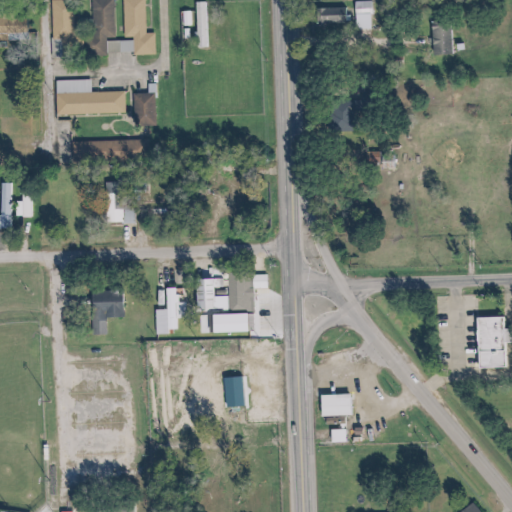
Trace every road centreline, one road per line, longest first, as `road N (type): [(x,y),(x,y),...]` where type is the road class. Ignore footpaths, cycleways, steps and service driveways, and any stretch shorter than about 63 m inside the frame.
road 1 (tertiary): [(296,511),(284,168)]
road 2 (residential): [(511,511),(335,288),(289,284)]
road 3 (residential): [(288,248),(0,258)]
road 4 (residential): [(56,500),(47,258)]
road 5 (residential): [(335,288),(511,280)]
road 6 (secondary): [(284,168),(277,0)]
road 7 (tertiary): [(335,288),(284,168)]
